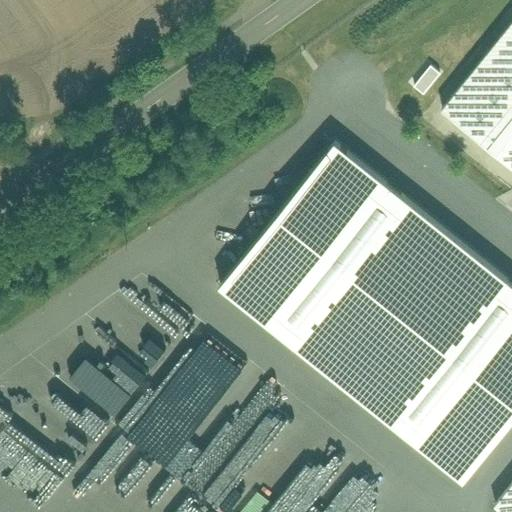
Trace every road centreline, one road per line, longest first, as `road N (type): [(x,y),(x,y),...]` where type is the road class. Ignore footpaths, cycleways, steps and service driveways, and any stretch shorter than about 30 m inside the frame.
road 1 (secondary): [(0,213),(297,0)]
road 2 (unclassified): [(511,227),(347,95)]
